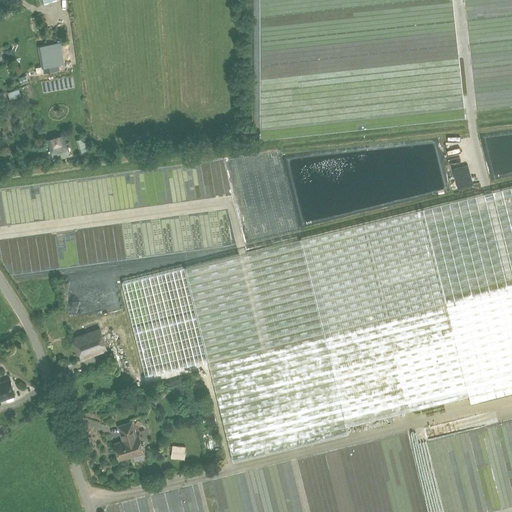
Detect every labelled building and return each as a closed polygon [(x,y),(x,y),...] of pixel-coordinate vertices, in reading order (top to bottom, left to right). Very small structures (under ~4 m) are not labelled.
[(58,42),(37,46),(42,73),(57,70),(56,64),(62,63),(58,42)] [(10,99),(20,95),(18,89),(8,93),(10,99)] [(62,134),(45,139),(51,161),(68,156),(62,134)] [(348,434),(346,426),(468,395),(470,403),(511,392),(511,186),(300,238),(185,267),(233,462),(348,434)] [(207,361),(183,266),(121,282),(145,376),(207,361)] [(75,337),(74,337),(81,359),(82,359),(82,358),(107,350),(100,329),(75,337)] [(171,389),(176,387),(183,385),(180,378),(168,382),(171,389)] [(0,400),(14,396),(14,393),(15,393),(10,379),(0,382),(0,400)] [(123,441),(115,444),(119,460),(143,452),(138,436),(136,437),(132,422),(119,426),(123,441)] [(171,457),(184,459),(186,446),(172,445),(171,457)]
